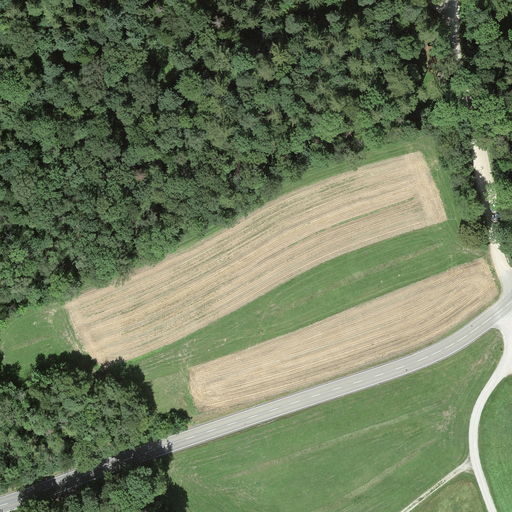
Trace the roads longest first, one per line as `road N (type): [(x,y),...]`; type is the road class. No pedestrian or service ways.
road 1 (tertiary): [(0,504),(393,370),(451,344),(511,301)]
road 2 (track): [(336,0),(265,19),(131,109),(52,117),(0,106)]
road 3 (track): [(511,290),(499,265),(467,114),(454,0)]
road 4 (track): [(492,511),(473,459),(472,421),(510,361),(511,344)]
